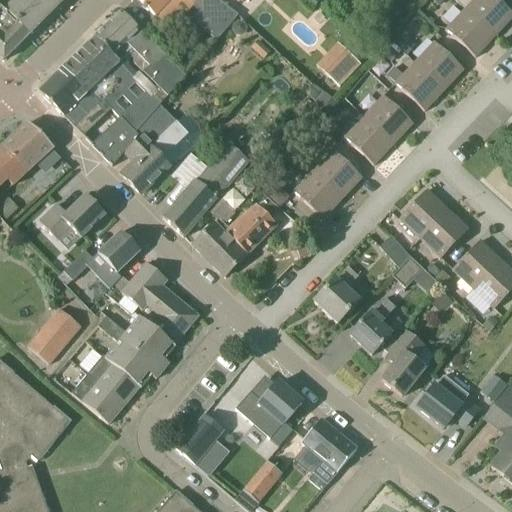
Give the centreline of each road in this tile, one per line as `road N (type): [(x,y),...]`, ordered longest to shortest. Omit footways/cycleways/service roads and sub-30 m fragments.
road 1 (residential): [(234,318),(11,90)]
road 2 (residential): [(221,511),(150,452),(145,432),(234,318)]
road 3 (residential): [(256,335),(429,153)]
road 4 (residential): [(388,447),(256,335)]
road 5 (residential): [(11,90),(104,0)]
